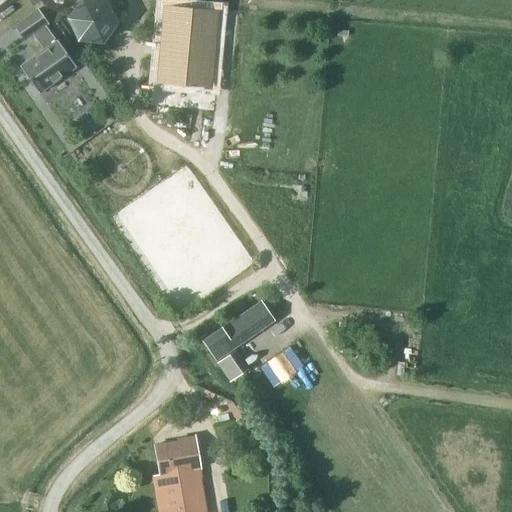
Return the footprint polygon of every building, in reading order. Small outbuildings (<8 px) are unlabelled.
[(117,21),(107,0),(103,0),(82,0),(70,17),(80,38),(103,40),(117,21)] [(215,110),(224,11),(160,6),(152,104),(215,110)] [(39,9),(16,25),(26,39),(34,33),(45,49),(21,65),(40,92),(77,66),(58,39),(57,39),(47,24),(49,23),(39,9)] [(199,341),(228,382),(246,369),(233,350),(273,321),(258,300),(199,341)] [(198,478),(203,477),(196,434),(184,436),(185,441),(156,445),(162,484),(198,478)] [(204,511),(198,478),(162,484),(166,511),(204,511)]
